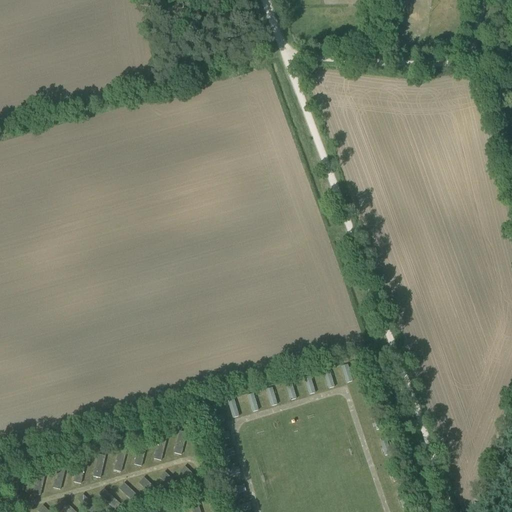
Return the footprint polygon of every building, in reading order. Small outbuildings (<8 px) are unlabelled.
[(345,383),(351,382),(349,365),(343,366),(345,383)] [(174,453),(181,455),(186,437),(179,435),(174,453)] [(155,459),(162,460),(164,442),(157,442),(155,459)] [(120,472),(127,453),(119,451),(113,470),(120,472)] [(106,454),(99,452),(93,476),(100,477),(106,454)] [(53,487),(60,489),(66,470),(58,468),(53,487)] [(106,506),(114,501),(105,488),(98,494),(106,506)]
